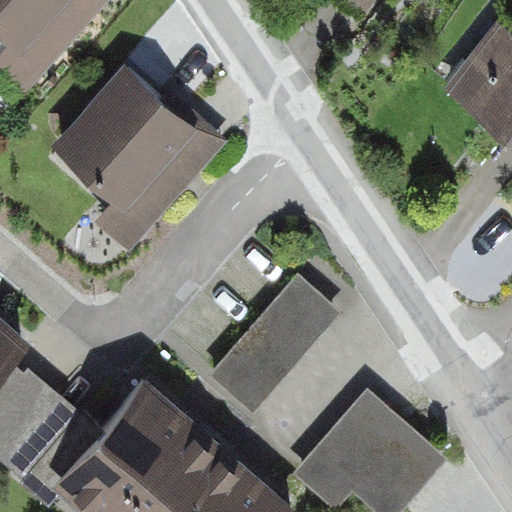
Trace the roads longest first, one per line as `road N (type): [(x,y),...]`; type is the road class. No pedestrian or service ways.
road 1 (residential): [(294,150),(323,164),(475,396)]
road 2 (residential): [(112,346),(294,150)]
road 3 (residential): [(213,0),(284,108),(294,150)]
